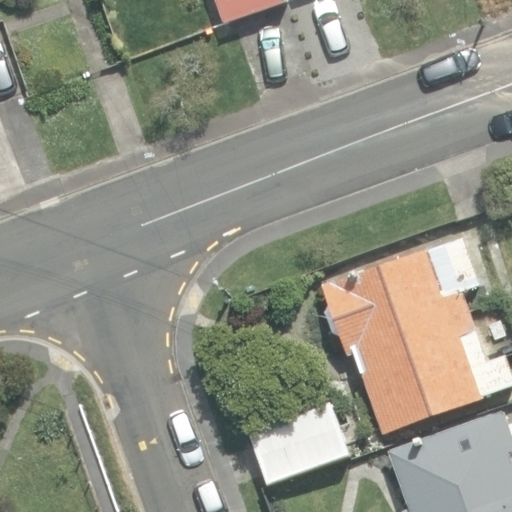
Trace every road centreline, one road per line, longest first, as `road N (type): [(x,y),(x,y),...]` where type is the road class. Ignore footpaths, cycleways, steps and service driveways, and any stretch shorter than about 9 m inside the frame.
road 1 (residential): [(511,85),(75,243)]
road 2 (residential): [(172,511),(75,243)]
